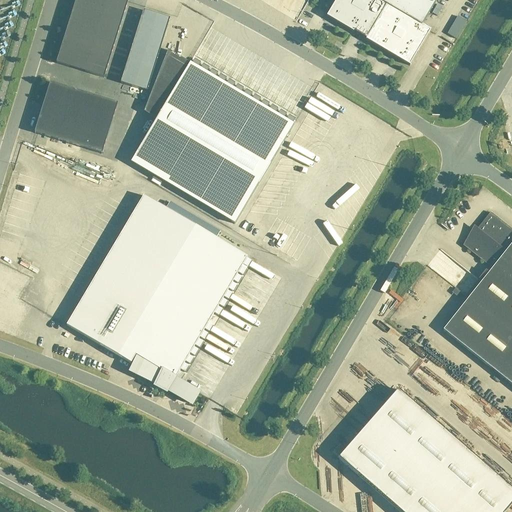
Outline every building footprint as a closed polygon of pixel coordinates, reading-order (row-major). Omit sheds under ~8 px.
[(76,0),(56,64),(104,79),(128,2),(121,0),(76,0)] [(336,0),(327,17),(353,33),(354,33),(354,32),(356,33),(356,35),(357,36),(358,36),(360,35),(367,39),(366,40),(366,41),(410,67),(431,31),(422,26),(437,0),(336,0)] [(170,20),(143,11),(120,84),(147,92),(170,20)] [(235,225),(294,126),(190,64),(131,164),(235,225)] [(118,105),(50,83),(34,134),(102,155),(118,105)] [(131,365),(136,357),(140,359),(133,374),(156,386),(155,387),(166,393),(167,392),(190,405),(197,393),(175,380),(247,258),(144,197),(66,327),(131,365)] [(443,331),(511,385),(511,230),(491,214),(477,231),(475,229),(472,233),(474,234),(465,246),(493,268),(443,331)] [(455,264),(452,268),(471,282),(474,278),(455,264)] [(446,296),(438,305),(441,308),(449,299),(446,296)] [(511,490),(398,391),(339,459),(399,511),(505,511),(511,505),(511,490)]
